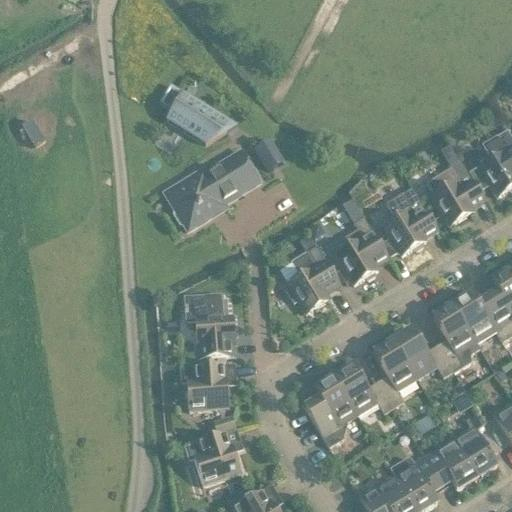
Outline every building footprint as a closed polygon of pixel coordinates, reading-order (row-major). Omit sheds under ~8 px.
[(235,127),(182,94),(170,87),(159,104),(171,111),(165,121),(205,146),(235,127)] [(511,141),(506,132),(496,138),(498,140),(484,149),(491,161),(478,169),(496,200),(511,189),(511,141)] [(253,152),(266,174),(281,166),(268,143),(253,152)] [(181,199),(170,206),(174,211),(173,216),(179,226),(184,227),(187,233),(209,219),(210,214),(259,184),(240,154),(204,176),(202,172),(174,189),(181,199)] [(426,185),(433,197),(430,199),(448,229),(472,214),(470,211),(484,203),(458,161),(448,167),(450,170),(426,185)] [(400,258),(411,252),(415,253),(421,249),(422,245),(424,243),(423,240),(436,232),(411,190),(385,205),(394,220),(382,228),(400,258)] [(353,287),(363,281),(367,282),(374,278),(374,274),(377,272),(375,270),(389,261),(363,219),(353,225),(356,232),(344,240),(349,248),(334,257),(353,287)] [(306,230),(313,242),(319,239),(321,231),(316,224),(306,230)] [(301,243),(307,253),(314,249),(308,239),(301,243)] [(291,263),(300,278),(287,286),(305,316),(329,302),(325,296),(339,288),(315,248),(314,249),(307,253),(291,263)] [(497,293),(487,299),(498,316),(511,338),(511,272),(511,271),(491,283),(497,293)] [(472,295),(452,307),(474,344),(494,332),(502,344),(511,338),(498,316),(487,299),(478,305),(472,295)] [(232,319),(223,319),(221,296),(184,299),(186,326),(194,325),(196,350),(197,350),(198,361),(232,359),(231,341),(233,341),(232,319)] [(452,307),(432,320),(448,346),(438,352),(452,375),(462,369),(469,364),(469,356),(466,349),(474,344),(452,307)] [(452,375),(438,352),(429,358),(412,331),(392,344),(415,380),(435,368),(442,381),(452,375)] [(388,383),(379,388),(393,411),(403,405),(395,392),(415,380),(392,344),(372,356),(388,383)] [(233,367),(178,371),(179,372),(180,372),(181,385),(186,384),(188,414),(211,412),(211,409),(228,408),(226,382),(234,381),(233,367)] [(333,380),(341,392),(355,417),(375,405),(383,417),(393,411),(379,388),(369,394),(353,367),(333,380)] [(505,379),(501,372),(495,375),(499,383),(505,379)] [(316,398),(301,408),(304,412),(327,451),(333,447),(343,441),(336,429),(355,417),(341,392),(333,380),(313,392),(316,398)] [(511,451),(511,407),(492,419),(493,420),(483,425),(497,448),(506,442),(511,451)] [(453,443),(476,480),(496,468),(487,454),(497,448),(483,425),(477,415),(465,423),(471,432),(453,443)] [(213,426),(216,436),(233,430),(230,420),(213,426)] [(234,432),(183,449),(183,450),(185,450),(188,462),(193,460),(202,489),(224,482),(223,479),(239,473),(231,449),(239,446),(234,432)] [(433,456),(424,462),(437,484),(447,478),(456,492),(476,480),(453,443),(433,455),(433,456)] [(406,460),(389,471),(394,479),(413,511),(423,511),(436,504),(428,490),(437,484),(424,462),(414,467),(410,461),(406,460)] [(365,511),(413,511),(394,479),(374,492),(364,498),(359,501),(365,511)] [(275,511),(270,504),(277,500),(269,488),(229,511),(275,511)] [(240,489),(224,499),(230,509),(246,499),(240,489)] [(359,489),(353,492),(359,501),(364,498),(359,489)]
